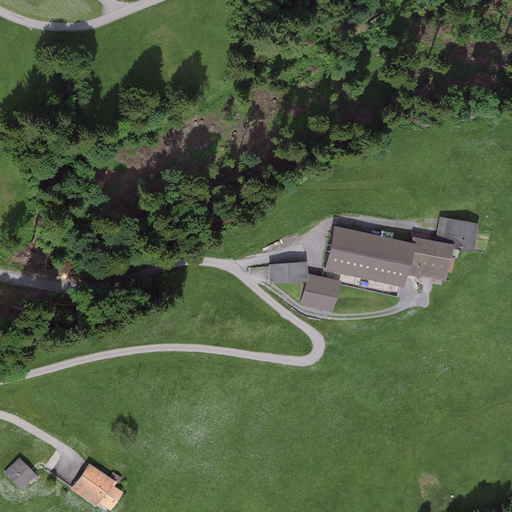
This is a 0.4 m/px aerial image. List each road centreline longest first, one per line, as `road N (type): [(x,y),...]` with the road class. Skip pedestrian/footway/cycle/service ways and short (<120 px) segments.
road 1 (unclassified): [(0,380),(128,351),(187,348),(295,362),(318,350),(316,337),(226,266),(0,238)]
road 2 (track): [(418,299),(390,312),(334,317),(244,278)]
road 3 (unclassified): [(0,11),(73,27),(156,0)]
